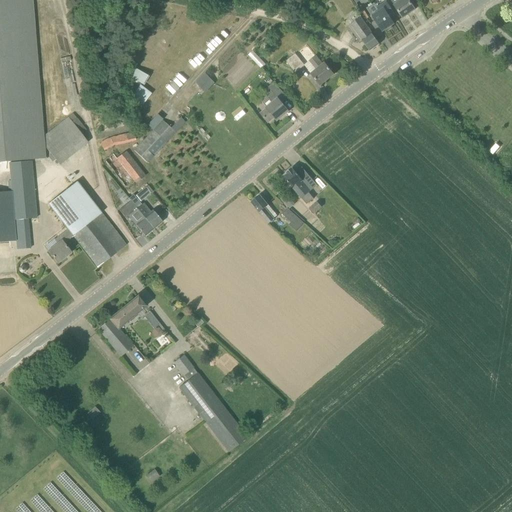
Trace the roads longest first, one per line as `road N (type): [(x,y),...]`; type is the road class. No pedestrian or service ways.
road 1 (tertiary): [(0,372),(372,74),(461,14)]
road 2 (unknown): [(65,0),(92,132)]
